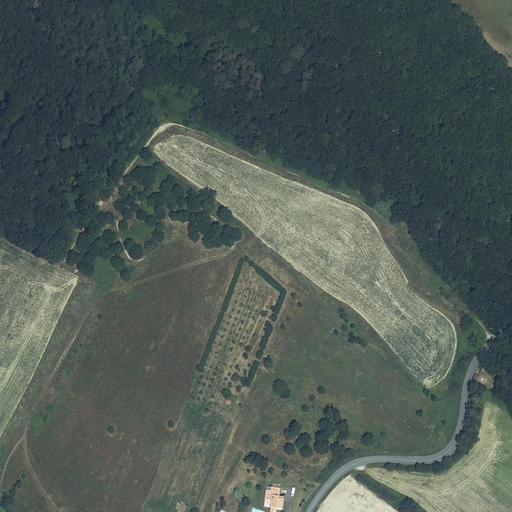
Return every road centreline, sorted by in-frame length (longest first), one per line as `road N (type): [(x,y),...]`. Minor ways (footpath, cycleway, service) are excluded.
road 1 (track): [(492,340),(388,222),(360,202),(187,126),(159,129),(61,263)]
road 2 (track): [(57,511),(25,454),(37,401),(102,287),(190,217),(207,213)]
road 3 (tertiary): [(308,511),(351,465),(449,450),(471,368),(511,323)]
